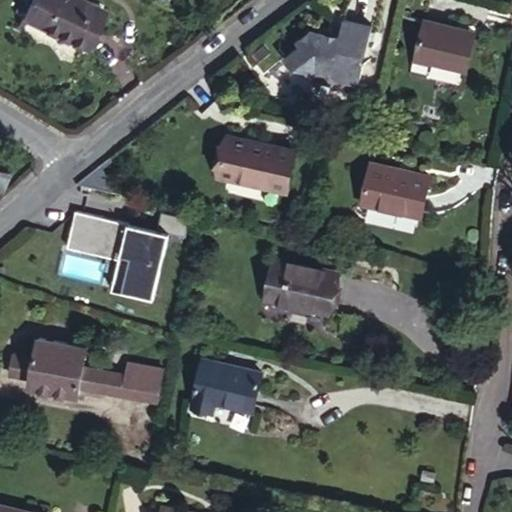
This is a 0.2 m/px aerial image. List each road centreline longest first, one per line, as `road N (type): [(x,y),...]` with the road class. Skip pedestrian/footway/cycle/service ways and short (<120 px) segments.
road 1 (residential): [(64,167),(269,0)]
road 2 (residential): [(511,285),(496,430)]
